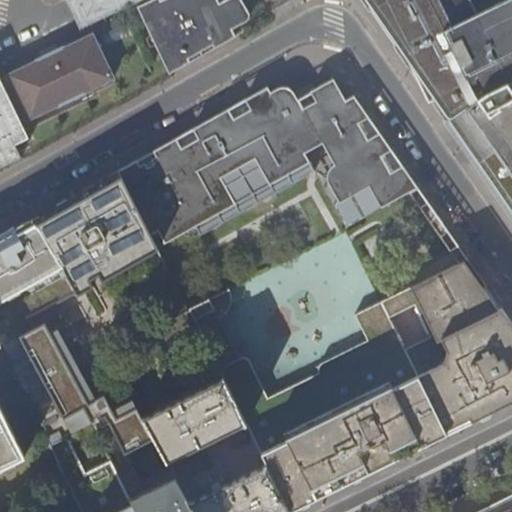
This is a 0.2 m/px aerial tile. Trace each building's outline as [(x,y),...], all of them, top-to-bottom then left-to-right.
[(153,0),(142,6),(174,71),(242,38),(239,32),(254,24),(256,18),(247,0),(153,0)] [(511,97),(501,85),(490,91),(440,123),(503,214),(511,226),(511,0),(377,0),(397,39),(428,101),(511,60),(511,97)] [(0,75),(0,81),(18,120),(103,80),(83,36),(0,75)] [(511,80),(511,67),(484,81),(490,91),(501,85),(511,80)] [(166,244),(196,227),(201,236),(316,172),(306,155),(323,146),(334,167),(330,171),(329,175),(328,179),(330,185),(340,204),(338,206),(348,225),(381,207),(382,209),(418,188),(369,118),(355,97),(346,102),(334,80),(328,83),(311,92),(317,103),(303,110),(293,93),(290,90),(286,88),(282,88),(277,91),(272,93),(268,88),(168,144),(154,152),(157,157),(140,166),(137,161),(119,171),(151,236),(159,232),(166,244)] [(0,147),(18,139),(0,101),(0,147)] [(77,195),(33,219),(36,224),(59,267),(63,273),(75,295),(90,287),(86,280),(96,275),(100,281),(158,249),(151,236),(119,171),(77,195)] [(0,300),(59,267),(36,224),(33,219),(10,232),(0,237),(0,300)] [(238,360),(218,370),(222,378),(246,425),(266,465),(289,511),(307,502),(396,458),(441,436),(496,409),(511,401),(511,322),(489,289),(468,259),(355,315),(368,340),(322,363),(320,364),(319,368),(318,373),(267,398),(246,361),(244,360),(238,360)] [(41,285),(63,273),(59,267),(0,300),(0,342),(1,344),(29,402),(30,403),(35,404),(38,404),(41,402),(44,400),(45,397),(45,392),(44,389),(47,384),(53,387),(60,387),(64,385),(68,383),(71,377),(72,372),(71,368),(68,362),(62,358),(56,357),(56,356),(60,355),(65,351),(68,347),(69,343),(68,336),(65,331),(59,327),(53,327),(52,325),(58,322),(62,317),(64,311),(64,307),(62,303),(57,298),(53,296),(47,296),(41,285)] [(225,291),(188,309),(193,320),(213,310),(209,301),(226,293),(225,291)] [(0,342),(0,468),(25,456),(0,407),(0,344),(1,344),(0,342)] [(143,418),(168,463),(246,425),(222,378),(143,418)] [(67,436),(50,444),(84,511),(108,511),(131,502),(129,499),(110,460),(85,472),(67,436)] [(266,465),(190,502),(195,511),(287,511),(289,511),(266,465)] [(181,473),(175,476),(183,489),(188,487),(181,473)] [(183,489),(175,476),(129,499),(131,502),(136,511),(195,511),(190,502),(183,489)] [(136,511),(131,502),(108,511),(136,511)]
